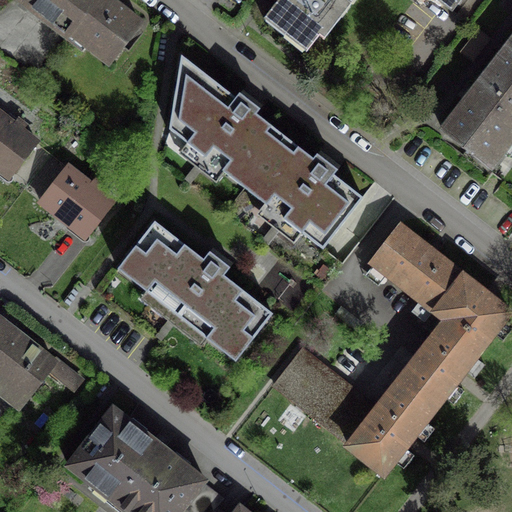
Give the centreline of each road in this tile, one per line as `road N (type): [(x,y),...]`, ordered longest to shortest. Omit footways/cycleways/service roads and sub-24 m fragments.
road 1 (residential): [(164,0),(511,270)]
road 2 (residential): [(0,281),(304,511)]
